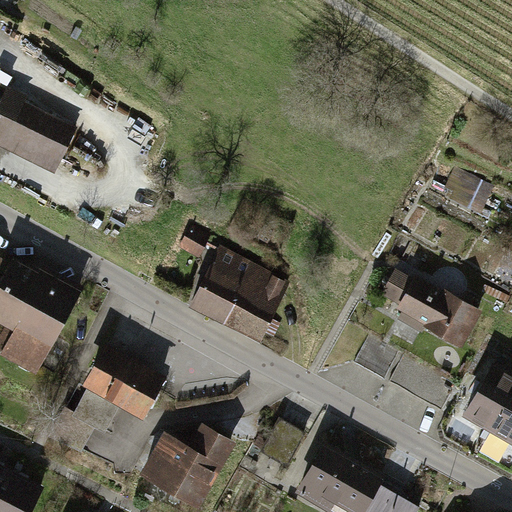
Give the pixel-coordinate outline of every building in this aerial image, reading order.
[(6,85),(0,96),(0,144),(53,172),(76,127),(25,101),(27,96),(6,85)] [(190,226),(179,237),(196,254),(207,244),(190,226)] [(290,283),(218,244),(187,300),(259,339),(290,283)] [(12,252),(0,273),(0,317),(9,322),(0,338),(0,349),(40,371),(85,286),(39,261),(37,265),(12,252)] [(395,298),(393,303),(460,341),(479,309),(411,271),(408,276),(395,268),(382,291),(395,298)] [(367,335),(352,362),(385,380),(400,353),(367,335)] [(107,343),(84,385),(89,388),(120,406),(145,420),(168,376),(107,343)] [(404,356),(389,382),(442,412),(457,386),(404,356)] [(511,436),(511,373),(493,362),(465,410),(511,436)] [(120,406),(89,388),(75,412),(65,407),(49,437),(83,453),(96,428),(106,433),(120,406)] [(162,425),(138,465),(198,500),(235,436),(202,416),(188,440),(162,425)] [(306,430),(280,416),(262,449),(288,463),(306,430)] [(325,436),(298,486),(328,503),(333,493),(358,506),(355,511),(417,511),(422,504),(375,479),(382,467),(325,436)] [(0,511),(31,511),(46,483),(0,459),(0,511)]
